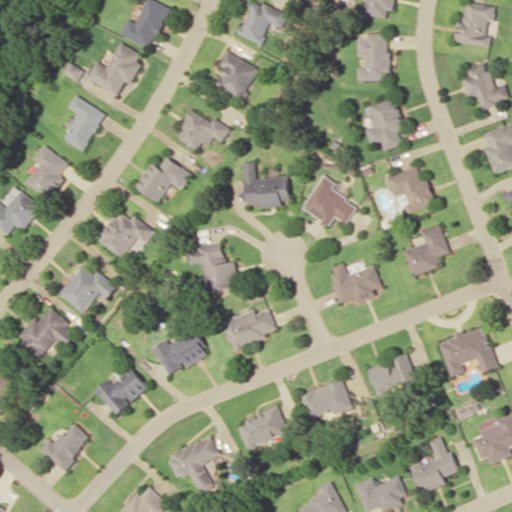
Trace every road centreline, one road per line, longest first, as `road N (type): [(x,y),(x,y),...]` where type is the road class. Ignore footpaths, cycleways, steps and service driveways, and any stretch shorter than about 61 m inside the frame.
road 1 (residential): [(74,511),(163,422),(201,400),(506,277)]
road 2 (residential): [(0,311),(111,178),(211,0)]
road 3 (residential): [(506,277),(428,81),(426,0)]
